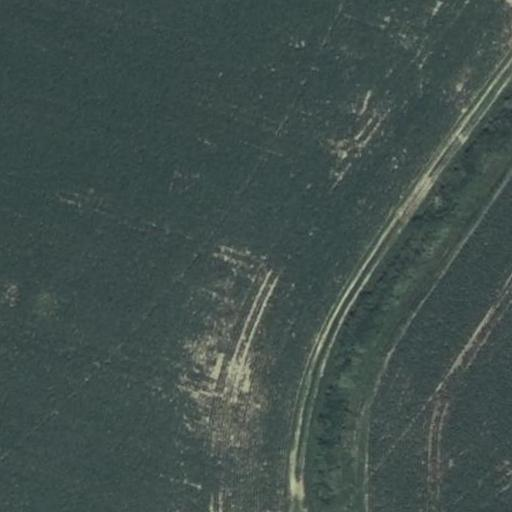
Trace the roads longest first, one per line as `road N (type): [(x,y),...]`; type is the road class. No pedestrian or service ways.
road 1 (track): [(304,511),(319,400),(351,303),(511,86)]
road 2 (track): [(353,511),(368,392),(379,365),(511,164)]
